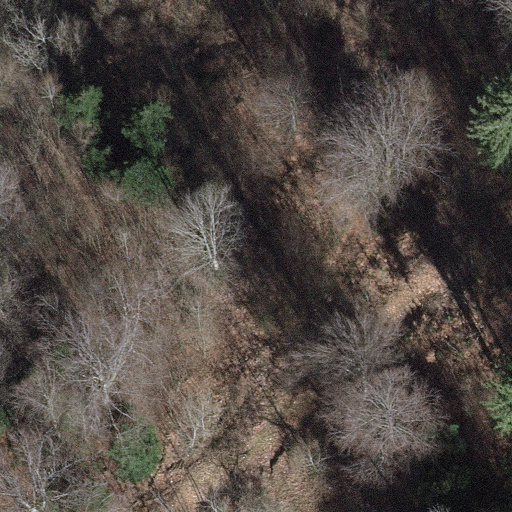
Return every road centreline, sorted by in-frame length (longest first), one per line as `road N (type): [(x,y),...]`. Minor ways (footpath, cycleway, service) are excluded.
road 1 (trunk): [(56,0),(377,511)]
road 2 (track): [(167,511),(511,199)]
